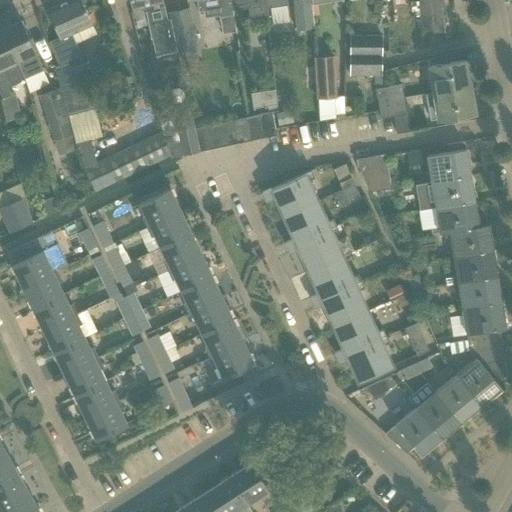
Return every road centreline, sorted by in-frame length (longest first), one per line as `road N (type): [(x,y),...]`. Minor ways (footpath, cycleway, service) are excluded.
road 1 (residential): [(322,407),(329,392),(236,172),(511,125)]
road 2 (residential): [(125,511),(285,413),(322,407)]
road 3 (residential): [(101,511),(0,311)]
road 4 (residential): [(322,407),(448,511)]
road 5 (residential): [(511,125),(485,0)]
